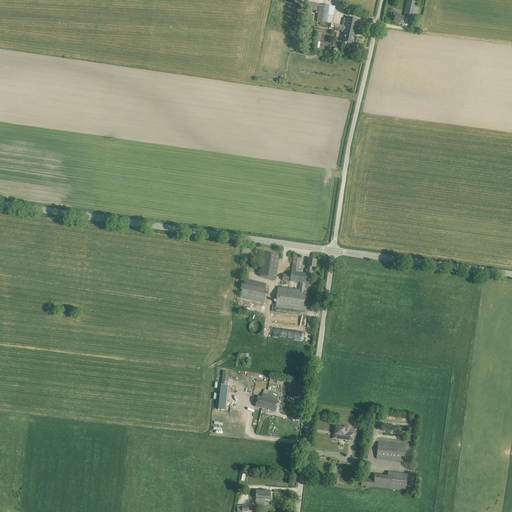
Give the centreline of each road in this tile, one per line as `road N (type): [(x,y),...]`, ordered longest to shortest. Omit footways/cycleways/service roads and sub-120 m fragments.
road 1 (tertiary): [(333,251),(0,204)]
road 2 (unclassified): [(298,511),(333,251)]
road 3 (unclassified): [(333,251),(382,0)]
road 4 (tertiary): [(511,275),(333,251)]
road 5 (track): [(511,43),(376,24)]
